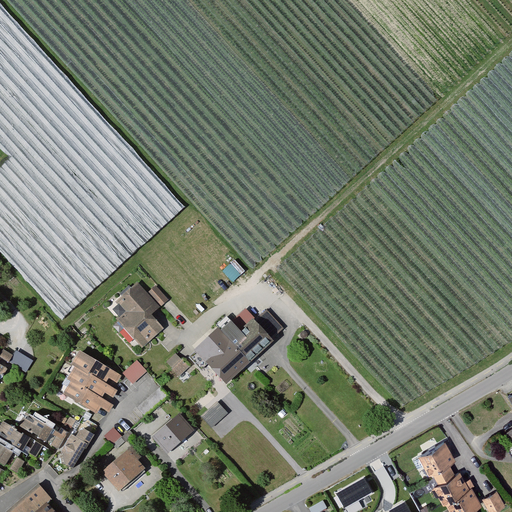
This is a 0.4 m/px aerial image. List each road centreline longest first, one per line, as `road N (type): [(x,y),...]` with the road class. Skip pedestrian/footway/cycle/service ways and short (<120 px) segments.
road 1 (residential): [(266,511),(511,371)]
road 2 (track): [(404,433),(306,321),(296,321)]
